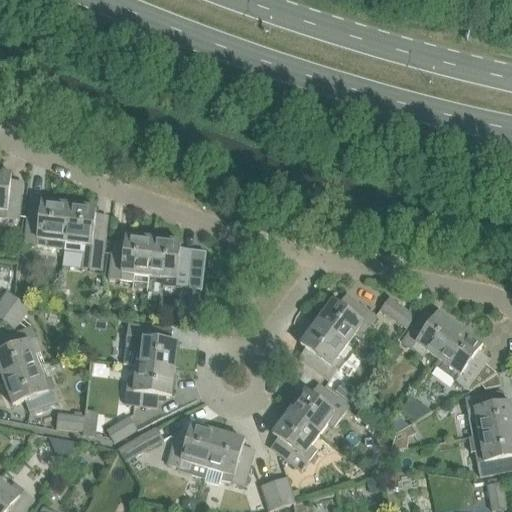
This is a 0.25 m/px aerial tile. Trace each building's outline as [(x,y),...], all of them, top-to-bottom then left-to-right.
[(0,220),(19,223),(23,191),(10,189),(12,176),(0,175),(0,220)] [(50,243),(65,245),(69,207),(42,204),(40,217),(28,215),(24,248),(49,251),(50,243)] [(69,207),(65,245),(79,247),(78,254),(104,257),(107,225),(95,223),(96,210),(69,207)] [(135,277),(149,279),(154,241),(126,238),(125,251),(112,249),(109,282),(134,285),(135,277)] [(154,241),(149,279),(164,281),(163,288),(188,291),(192,259),(179,257),(181,244),(154,241)] [(0,303),(0,321),(3,324),(18,303),(7,294),(0,303)] [(333,303),(317,325),(347,348),(356,336),(362,341),(377,320),(351,301),(343,311),(333,303)] [(381,312),(407,331),(415,320),(389,301),(381,312)] [(18,303),(3,324),(14,332),(29,311),(18,303)] [(427,354),(438,362),(461,332),(439,315),(431,326),(421,318),(402,344),(423,360),(427,354)] [(192,321),(191,330),(201,331),(202,322),(192,321)] [(347,348),(317,325),(300,347),(311,355),(303,365),(329,384),(345,364),(339,359),(347,348)] [(138,354),(137,368),(175,372),(178,345),(165,344),(166,331),(134,328),(131,353),(138,354)] [(0,354),(0,373),(3,383),(39,370),(34,356),(41,354),(32,330),(2,341),(6,353),(0,354)] [(461,332),(438,362),(450,371),(446,377),(466,392),(469,389),(486,366),(475,358),(483,348),(461,332)] [(486,366),(469,389),(473,392),(481,387),(498,375),(486,366)] [(175,372),(137,368),(135,382),(128,382),(125,407),(157,411),(159,398),(172,400),(175,372)] [(39,370),(3,383),(13,409),(25,404),(30,416),(60,405),(51,381),(44,383),(39,370)] [(501,389),(498,375),(481,387),(485,392),(501,389)] [(305,393),(289,415),(320,437),(328,426),(334,430),(349,410),(323,390),(316,400),(305,393)] [(477,425),(479,438),(479,439),(511,432),(511,405),(499,407),(497,395),(465,401),(470,426),(477,425)] [(416,424),(432,414),(411,399),(401,413),(416,424)] [(320,437),(289,415),(273,437),(283,444),(276,455),(302,474),(317,453),(311,449),(320,437)] [(56,431),(83,434),(84,420),(58,417),(56,431)] [(396,436),(409,428),(397,418),(388,430),(396,436)] [(129,420),(107,434),(114,446),(137,432),(129,420)] [(194,468),(208,472),(218,435),(192,427),(188,440),(176,436),(167,468),(192,475),(194,468)] [(511,432),(479,439),(479,438),(469,440),(471,455),(475,454),(479,480),(511,474),(509,461),(511,460),(511,432)] [(218,435),(208,472),(222,476),(220,483),(244,490),(253,459),(241,455),(245,443),(218,435)] [(118,453),(126,465),(148,451),(141,439),(118,453)] [(287,480),(274,485),(282,510),(295,506),(287,480)] [(0,483),(0,511),(26,511),(34,502),(15,486),(10,492),(0,483)] [(276,511),(282,510),(274,485),(261,489),(268,511),(276,511)] [(487,488),(491,511),(503,511),(506,511),(501,486),(487,488)]
